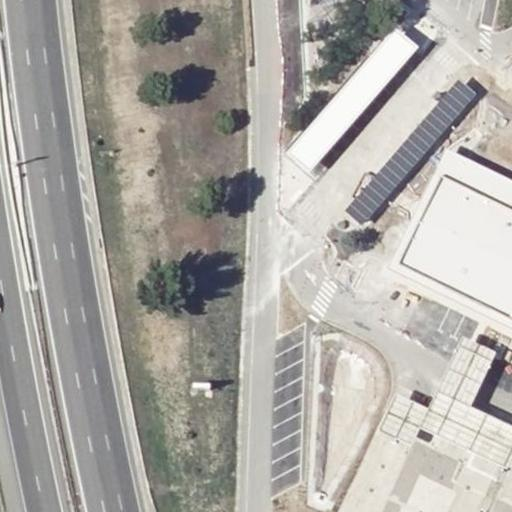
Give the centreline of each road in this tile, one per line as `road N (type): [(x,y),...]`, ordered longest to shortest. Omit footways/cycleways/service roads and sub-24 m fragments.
road 1 (motorway): [(113,511),(32,0)]
road 2 (motorway): [(0,346),(27,511)]
